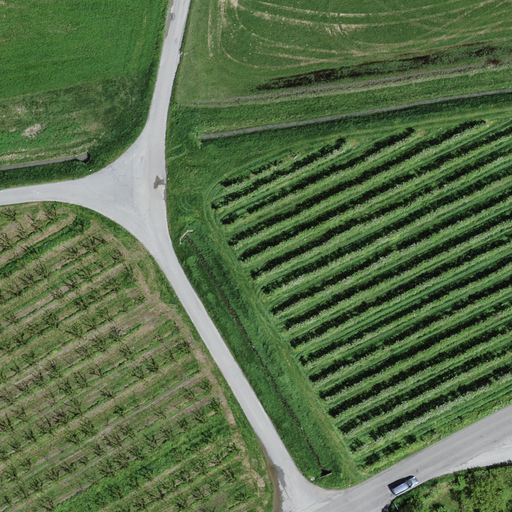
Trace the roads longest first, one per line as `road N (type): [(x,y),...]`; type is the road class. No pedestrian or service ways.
road 1 (unclassified): [(0,197),(86,194),(151,237),(309,511)]
road 2 (track): [(125,213),(155,123),(181,0)]
road 3 (unclassified): [(359,503),(511,420)]
